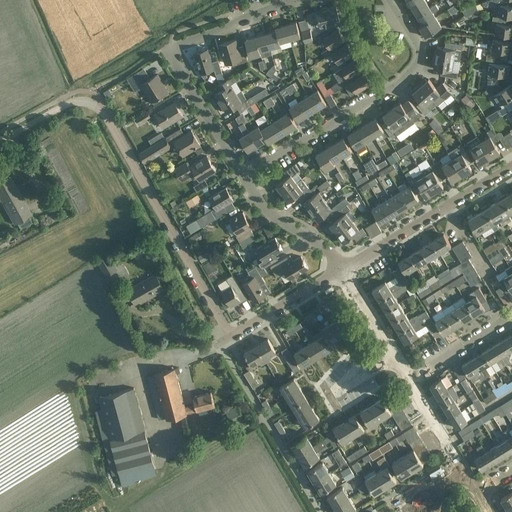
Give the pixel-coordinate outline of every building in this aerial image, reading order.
[(417,16),(430,8),(424,0),(422,0),(412,7),(417,16)] [(488,0),(482,2),(483,6),(490,6),(492,7),(491,14),(498,15),(511,16),(511,5),(508,5),(509,0),(488,0)] [(321,27),(330,24),(340,21),(336,6),(317,11),(321,27)] [(436,17),(430,8),(417,16),(423,25),(436,17)] [(464,15),(466,17),(471,14),(468,8),(462,10),(465,15),(464,15)] [(507,18),(493,15),(491,26),(496,26),(495,33),(504,35),(511,35),(511,24),(505,24),(507,18)] [(436,17),(423,25),(420,27),(426,37),(442,26),(436,17)] [(297,22),(286,25),(290,39),(301,37),(300,32),(297,22)] [(286,25),(275,28),(276,32),(279,42),(290,39),(286,25)] [(310,29),(301,32),(303,43),(313,40),(310,29)] [(333,53),(336,51),(333,46),(345,39),(339,29),(324,38),(330,48),(321,53),(324,58),(333,53)] [(276,32),(266,34),(270,48),(280,46),(279,42),(276,32)] [(266,34),(256,37),(261,54),(261,57),(271,55),(270,48),(266,34)] [(256,37),(245,40),(248,49),(250,57),(260,54),(261,54),(256,37)] [(486,60),(492,61),(502,62),(504,51),(511,53),(511,48),(511,41),(508,41),(493,38),(491,54),(487,54),(486,60)] [(220,44),(223,54),(226,63),(236,60),(237,64),(248,61),(244,46),(238,47),(236,40),(220,44)] [(434,57),(454,60),(460,61),(462,45),(448,42),(447,48),(437,46),(437,50),(435,50),(434,57)] [(334,73),(335,72),(345,66),(342,61),(353,54),(348,44),(336,51),(333,53),(339,63),(331,67),(334,73)] [(205,72),(210,70),(214,69),(216,75),(217,75),(223,73),(219,60),(212,62),(208,49),(194,53),(201,73),(204,78),(207,77),(205,72)] [(452,72),(454,60),(434,57),(433,64),(434,64),(434,68),(444,70),(443,76),(458,78),(459,73),(452,72)] [(345,66),(335,72),(341,81),(332,86),(327,89),(326,87),(322,80),(316,83),(320,90),(325,97),(330,94),(335,91),(344,85),(345,86),(351,82),(354,80),(351,76),(362,68),(356,59),(345,66)] [(488,96),(493,93),(502,88),(498,82),(499,75),(508,76),(510,65),(490,62),(488,78),(486,90),(485,91),(488,96)] [(269,70),(274,74),(277,70),(276,69),(274,65),(269,70)] [(279,77),(274,74),(269,70),(266,74),(277,81),(279,77)] [(365,73),(354,80),(351,82),(345,86),(351,95),(357,92),(371,83),(365,73)] [(131,83),(136,92),(144,86),(155,104),(163,99),(161,95),(168,91),(158,74),(149,79),(146,74),(131,83)] [(224,88),(215,94),(217,97),(216,98),(219,103),(236,93),(231,85),(237,81),(233,76),(230,78),(229,78),(221,84),(224,88)] [(426,79),(419,84),(433,100),(437,105),(438,106),(444,101),(444,100),(448,105),(453,101),(453,100),(455,99),(451,94),(452,93),(443,83),(441,84),(436,88),(429,79),(427,80),(426,79)] [(419,84),(413,90),(414,91),(413,93),(421,102),(417,105),(423,113),(425,115),(432,109),(437,105),(433,100),(419,84)] [(503,90),(494,95),(502,108),(499,110),(502,115),(507,112),(511,109),(511,100),(510,98),(511,96),(511,85),(511,84),(503,90)] [(266,89),(252,97),(256,102),(264,97),(269,94),(266,89)] [(326,104),(321,95),(318,90),(309,96),(317,110),(326,104)] [(236,93),(219,103),(223,110),(225,109),(227,113),(232,110),(235,108),(238,113),(239,112),(247,107),(251,105),(256,102),(252,97),(248,100),(242,91),(237,94),(236,93)] [(337,104),(331,96),(330,94),(325,97),(332,107),(337,104)] [(475,105),(466,95),(461,99),(470,109),(475,105)] [(308,115),(317,110),(309,96),(300,102),(308,115)] [(425,118),(416,107),(409,100),(402,105),(401,103),(392,109),(406,128),(415,122),(414,122),(419,117),(422,120),(425,118)] [(183,116),(175,102),(156,113),(164,127),(183,116)] [(290,108),(293,112),(298,121),(308,115),(300,102),(290,108)] [(247,107),(249,111),(251,115),(255,112),(251,105),(247,107)] [(493,106),(479,111),(481,118),(495,113),(493,106)] [(392,138),(406,128),(392,109),(383,115),(387,121),(382,125),(391,137),(392,138)] [(147,111),(136,118),(140,124),(151,117),(147,111)] [(289,112),(279,118),(288,132),(297,126),(289,112)] [(434,117),(439,124),(446,119),(441,112),(434,117)] [(249,132),(244,123),(240,116),(236,118),(240,125),(239,125),(245,134),(240,138),(248,151),(258,146),(249,132)] [(126,117),(120,120),(123,125),(129,122),(126,117)] [(278,138),(288,132),(279,118),(270,124),(278,138)] [(367,124),(374,137),(384,131),(376,118),(367,124)] [(259,126),(261,129),(267,140),(269,143),(278,138),(270,124),(268,120),(258,125),(259,126)] [(365,142),(374,137),(367,124),(357,130),(365,142)] [(258,146),(267,140),(261,129),(259,126),(249,132),(258,146)] [(443,130),(440,126),(435,130),(439,134),(443,130)] [(181,128),(140,153),(145,162),(149,159),(148,158),(170,145),(171,146),(176,143),(183,155),(200,145),(191,130),(185,134),(181,128)] [(433,129),(428,134),(432,139),(437,134),(433,129)] [(490,136),(481,142),(491,158),(500,152),(494,143),(499,140),(498,139),(495,134),(494,131),(492,129),(487,132),(490,136)] [(356,148),(365,142),(357,130),(348,135),(356,148)] [(401,146),(411,142),(406,132),(396,137),(401,146)] [(506,149),(511,145),(505,135),(504,136),(500,138),(506,149)] [(469,143),(464,146),(471,157),(475,155),(481,164),(491,158),(481,142),(478,137),(469,143)] [(335,144),(342,156),(352,151),(344,138),(335,144)] [(325,149),(335,165),(336,165),(334,161),(342,156),(335,144),(325,149)] [(461,153),(452,159),(462,175),(472,170),(466,160),(471,157),(464,146),(463,146),(459,149),(461,153)] [(402,148),(397,151),(401,158),(406,155),(402,148)] [(326,171),(335,165),(325,149),(316,155),(326,171)] [(400,158),(397,152),(396,151),(392,153),(396,160),(400,158)] [(440,160),(435,163),(442,174),(447,172),(453,181),(462,175),(452,159),(451,159),(448,154),(441,158),(440,160)] [(216,170),(207,156),(191,165),(200,180),(216,170)] [(372,159),(364,164),(370,174),(378,169),(372,159)] [(378,164),(381,168),(388,164),(385,160),(378,164)] [(187,161),(183,164),(174,169),(182,182),(194,174),(187,161)] [(428,167),(421,171),(422,172),(435,192),(444,187),(438,177),(442,174),(435,163),(428,167)] [(278,187),(276,188),(280,194),(282,192),(283,193),(296,183),(291,177),(297,172),(300,170),(296,164),(283,174),(286,178),(276,185),(278,187)] [(386,168),(389,172),(396,168),(394,164),(386,168)] [(346,168),(350,176),(356,173),(352,165),(346,168)] [(409,171),(405,174),(409,180),(410,182),(416,191),(420,188),(426,197),(435,192),(422,172),(421,171),(418,166),(409,171)] [(382,176),(389,172),(386,168),(379,172),(382,176)] [(356,181),(358,185),(369,178),(367,174),(356,181)] [(317,187),(323,179),(318,175),(312,183),(317,187)] [(10,176),(0,181),(0,196),(1,199),(15,223),(31,214),(15,184),(10,176)] [(369,182),(371,186),(376,183),(379,182),(376,177),(369,182)] [(296,183),(283,193),(289,202),(298,194),(302,199),(310,193),(312,191),(307,185),(302,179),(296,183)] [(205,180),(200,183),(204,189),(209,186),(205,180)] [(327,180),(318,186),(322,191),(331,185),(327,180)] [(371,186),(369,182),(362,186),(364,190),(371,186)] [(410,186),(401,192),(409,205),(419,199),(410,186)] [(216,207),(211,210),(197,219),(202,228),(216,219),(227,212),(223,206),(234,200),(226,187),(210,197),(216,207)] [(207,188),(203,190),(207,198),(211,195),(207,188)] [(310,213),(326,200),(319,191),(312,197),(304,203),(307,206),(305,207),(310,213)] [(409,205),(401,192),(391,198),(399,211),(409,205)] [(511,192),(508,195),(507,193),(503,195),(511,210),(511,192)] [(198,195),(186,202),(189,207),(201,200),(198,195)] [(511,220),(509,215),(511,213),(511,210),(503,195),(499,198),(500,200),(495,203),(507,223),(511,220)] [(345,198),(333,207),(337,212),(349,202),(345,198)] [(391,198),(382,203),(390,217),(399,211),(391,198)] [(333,209),(326,200),(310,213),(314,218),(315,217),(318,221),(333,209)] [(330,225),(337,233),(353,221),(347,212),(351,209),(353,207),(349,202),(337,212),(336,213),(339,218),(330,225)] [(380,223),(390,217),(382,203),(372,209),(380,223)] [(489,204),(485,206),(496,223),(500,221),(503,226),(507,223),(495,203),(491,206),(489,204)] [(492,226),(496,223),(485,206),(481,209),(482,211),(478,214),(490,234),(495,231),(492,226)] [(232,236),(235,234),(240,241),(254,233),(250,228),(252,227),(243,211),(230,220),(231,223),(226,226),(232,236)] [(185,230),(195,223),(189,214),(179,220),(185,230)] [(488,239),(492,237),(490,234),(478,214),(473,216),(472,214),(467,217),(478,234),(482,231),(485,236),(486,236),(488,239)] [(353,221),(337,233),(344,242),(352,235),(357,241),(367,234),(362,227),(359,230),(353,221)] [(382,232),(377,223),(376,221),(370,224),(377,235),(382,232)] [(371,238),(377,235),(370,224),(365,227),(371,238)] [(269,238),(275,234),(270,227),(264,231),(269,238)] [(207,235),(203,229),(188,238),(192,245),(207,235)] [(432,241),(439,252),(451,245),(444,234),(432,241)] [(5,237),(0,239),(0,248),(1,248),(2,248),(9,245),(5,237)] [(257,248),(261,255),(257,258),(260,263),(256,266),(259,271),(264,268),(275,261),(272,256),(283,250),(275,238),(257,248)] [(496,243),(498,247),(500,250),(505,247),(500,240),(496,243)] [(421,248),(428,259),(439,252),(432,241),(421,248)] [(452,247),(455,253),(465,246),(462,241),(452,247)] [(486,254),(498,247),(496,243),(496,242),(484,250),(486,254)] [(469,252),(465,246),(455,253),(458,258),(469,252)] [(486,254),(490,259),(501,252),(500,250),(498,247),(486,254)] [(500,250),(501,252),(504,257),(509,254),(505,247),(500,250)] [(417,266),(428,259),(421,248),(410,254),(417,266)] [(208,250),(199,256),(202,262),(212,256),(208,250)] [(458,258),(461,263),(468,258),(472,256),(469,252),(458,258)] [(501,252),(490,259),(493,265),(505,258),(504,257),(501,252)] [(406,273),(417,266),(410,254),(399,261),(406,273)] [(118,269),(111,255),(98,261),(105,276),(118,269)] [(288,257),(279,262),(271,267),(277,277),(286,272),(290,279),(309,268),(301,256),(291,262),(288,257)] [(458,265),(461,270),(472,264),(468,258),(461,263),(458,265)] [(214,260),(212,262),(210,260),(202,265),(208,274),(216,269),(214,267),(217,265),(214,260)] [(475,269),(472,264),(461,270),(462,272),(464,274),(465,276),(475,269)] [(462,272),(461,270),(458,265),(450,269),(455,276),(462,272)] [(511,269),(510,266),(505,269),(509,274),(504,277),(502,279),(499,281),(501,285),(507,293),(511,290),(511,269)] [(245,282),(244,283),(249,292),(255,301),(266,294),(260,285),(265,282),(261,275),(261,274),(260,274),(260,273),(259,271),(256,267),(249,271),(248,272),(249,273),(252,278),(245,282)] [(386,281),(373,289),(379,300),(409,282),(404,275),(399,267),(392,271),(395,276),(386,281)] [(455,276),(450,269),(449,268),(446,269),(446,272),(439,276),(443,284),(455,276)] [(468,281),(478,275),(475,269),(465,276),(467,280),(468,281)] [(156,274),(129,289),(136,302),(140,300),(141,302),(156,293),(155,292),(164,288),(156,274)] [(226,278),(217,284),(223,293),(225,297),(221,300),(225,308),(230,305),(231,307),(246,297),(247,299),(247,298),(233,274),(226,278)] [(453,281),(456,285),(457,287),(467,280),(465,276),(464,274),(453,281)] [(468,281),(471,286),(481,280),(478,275),(468,281)] [(426,280),(432,290),(443,284),(439,276),(438,276),(440,279),(437,281),(434,276),(426,280)] [(432,290),(426,280),(429,286),(418,292),(421,298),(432,290)] [(456,285),(453,281),(443,287),(446,291),(456,285)] [(409,282),(379,300),(386,311),(399,303),(395,297),(411,287),(409,282)] [(433,293),(436,298),(446,291),(443,287),(433,293)] [(487,300),(481,291),(479,287),(468,294),(471,299),(466,302),(475,316),(485,309),(481,303),(487,300)] [(436,298),(433,293),(426,298),(422,300),(426,306),(430,304),(429,302),(436,298)] [(465,322),(475,316),(466,302),(463,297),(453,303),(456,308),(465,322)] [(333,299),(326,303),(329,307),(336,303),(333,299)] [(399,303),(386,311),(392,321),(405,313),(399,303)] [(319,308),(312,312),(315,316),(322,312),(319,308)] [(455,328),(465,322),(456,308),(446,314),(455,328)] [(420,319),(428,314),(426,310),(418,315),(420,319)] [(432,316),(435,321),(444,335),(455,328),(446,314),(443,310),(432,316)] [(308,320),(314,316),(315,316),(312,312),(305,316),(308,320)] [(405,313),(392,321),(399,332),(412,324),(405,313)] [(412,324),(399,332),(405,343),(418,335),(416,331),(427,325),(432,333),(438,330),(433,321),(428,314),(420,319),(412,324)] [(280,324),(283,330),(301,322),(298,316),(280,324)] [(333,322),(341,336),(352,330),(343,316),(333,322)] [(331,342),(341,336),(333,322),(322,329),(325,334),(326,334),(331,342)] [(293,327),(296,331),(303,327),(300,323),(293,327)] [(289,335),(296,331),(293,327),(286,331),(289,335)] [(334,347),(331,342),(326,334),(325,334),(315,340),(324,354),(334,347)] [(257,345),(266,362),(271,359),(269,355),(276,351),(268,338),(257,345)] [(505,339),(494,345),(507,365),(511,362),(506,354),(511,350),(505,339)] [(324,354),(315,340),(305,346),(313,360),(324,354)] [(262,365),(266,362),(257,345),(245,352),(246,354),(245,355),(247,357),(247,356),(249,359),(244,361),(249,369),(254,366),(253,365),(260,361),(262,365)] [(502,368),(507,365),(494,345),(484,352),(491,363),(497,359),(502,368)] [(313,360),(305,346),(294,353),(303,366),(313,360)] [(300,369),(286,348),(281,351),(295,372),(300,369)] [(485,367),(491,363),(484,352),(473,358),(486,378),(490,375),(485,367)] [(486,378),(473,358),(463,365),(469,376),(476,372),(481,381),(486,378)] [(148,376),(159,419),(167,417),(167,419),(187,414),(187,413),(197,411),(215,406),(211,392),(193,396),(195,404),(185,407),(175,368),(155,373),(155,374),(148,376)] [(461,382),(466,379),(459,368),(454,371),(459,378),(455,380),(457,383),(461,381),(461,382)] [(249,371),(244,373),(253,388),(258,386),(249,371)] [(441,378),(430,385),(437,396),(448,389),(452,386),(446,376),(441,378)] [(287,396),(301,388),(294,378),(280,386),(287,396)] [(472,388),(466,379),(461,382),(467,391),(472,388)] [(497,397),(508,390),(505,385),(504,385),(504,384),(496,388),(491,381),(488,383),(494,392),(497,397)] [(448,389),(437,396),(443,406),(455,400),(459,397),(452,386),(448,389)] [(96,411),(110,464),(113,475),(154,464),(134,388),(99,397),(102,409),(96,411)] [(293,407),(307,398),(301,388),(287,396),(293,407)] [(478,399),(472,388),(467,391),(474,402),(478,399)] [(486,403),(497,397),(494,392),(483,398),(486,403)] [(394,393),(383,399),(387,405),(397,398),(394,393)] [(299,417),(313,408),(307,398),(293,407),(299,417)] [(382,398),(371,404),(381,420),(392,413),(389,410),(387,405),(383,399),(382,398)] [(387,405),(389,410),(400,403),(397,398),(387,405)] [(485,410),(478,399),(474,402),(480,413),(485,410)] [(511,399),(501,405),(510,419),(511,417),(511,414),(510,412),(511,410),(511,399)] [(262,402),(266,409),(270,407),(266,400),(262,402)] [(455,400),(443,406),(450,417),(461,410),(455,400)] [(389,410),(392,413),(393,415),(403,408),(400,403),(389,410)] [(365,419),(360,422),(365,429),(370,426),(381,420),(371,404),(361,411),(361,412),(365,419)] [(490,412),(493,417),(499,413),(502,417),(506,415),(509,419),(510,419),(501,405),(490,412)] [(226,412),(231,422),(244,416),(239,406),(226,412)] [(275,413),(270,407),(266,409),(270,416),(275,413)] [(320,419),(313,408),(299,417),(306,427),(320,419)] [(393,415),(396,420),(406,413),(403,408),(393,415)] [(461,410),(450,417),(456,428),(465,422),(468,421),(461,410)] [(355,414),(345,421),(354,436),(365,429),(360,422),(365,419),(361,412),(356,415),(355,414)] [(493,417),(490,412),(480,418),(483,423),(493,417)] [(396,420),(399,425),(409,419),(406,413),(396,420)] [(472,430),(483,423),(480,418),(469,425),(472,430)] [(412,424),(409,419),(399,425),(402,430),(412,424)] [(275,423),(279,430),(283,427),(279,420),(275,423)] [(334,429),(331,431),(333,434),(335,437),(335,438),(339,445),(354,436),(345,421),(334,428),(334,429)] [(472,430),(469,425),(458,431),(465,441),(475,435),(474,432),(472,430)] [(404,433),(406,437),(417,431),(414,426),(404,433)] [(283,427),(279,430),(283,436),(287,434),(283,427)] [(511,446),(511,435),(508,429),(503,432),(507,439),(511,446)] [(406,437),(410,442),(420,436),(417,431),(406,437)] [(404,433),(393,439),(396,444),(406,437),(404,433)] [(327,437),(328,437),(322,440),(325,444),(335,438),(335,437),(333,434),(327,437)] [(298,455),(313,446),(306,435),(291,444),(298,455)] [(420,436),(410,442),(413,448),(423,441),(420,436)] [(511,451),(511,446),(507,439),(497,446),(504,457),(511,451)] [(413,448),(414,449),(416,453),(426,447),(423,441),(413,448)] [(393,447),(392,446),(389,442),(379,448),(383,453),(393,447)] [(318,443),(313,446),(298,455),(305,466),(320,457),(317,452),(322,448),(321,447),(318,443)] [(351,444),(342,452),(347,457),(355,449),(351,444)] [(493,463),(486,452),(481,445),(476,448),(481,455),(475,459),(482,470),(493,463)] [(493,463),(504,457),(497,446),(486,452),(493,463)] [(419,458),(429,452),(426,447),(416,453),(419,458)] [(355,459),(361,455),(364,453),(361,448),(352,453),(355,459)] [(373,460),(383,453),(379,448),(369,454),(372,459),(373,460)] [(341,465),(346,462),(344,459),(338,449),(333,452),(335,456),(336,455),(340,461),(339,462),(341,465)] [(403,456),(413,471),(424,465),(422,463),(419,458),(416,453),(414,449),(403,456)] [(419,458),(422,463),(433,457),(429,452),(419,458)] [(376,472),(386,488),(397,481),(387,466),(389,465),(388,464),(390,463),(388,461),(387,461),(384,456),(383,457),(377,461),(382,469),(376,472)] [(392,463),(396,470),(402,478),(413,471),(403,456),(392,463)] [(314,482),(330,473),(323,462),(308,471),(314,482)] [(355,476),(349,466),(341,471),(346,481),(355,476)] [(367,482),(364,484),(366,488),(368,491),(371,489),(375,495),(386,488),(376,472),(365,479),(367,482)] [(336,484),(330,473),(314,482),(321,493),(336,484)] [(328,496),(334,507),(350,498),(343,487),(341,484),(335,488),(337,490),(328,496)] [(508,509),(511,506),(511,492),(501,499),(508,509)] [(350,498),(334,507),(337,511),(350,511),(356,509),(350,498)]
